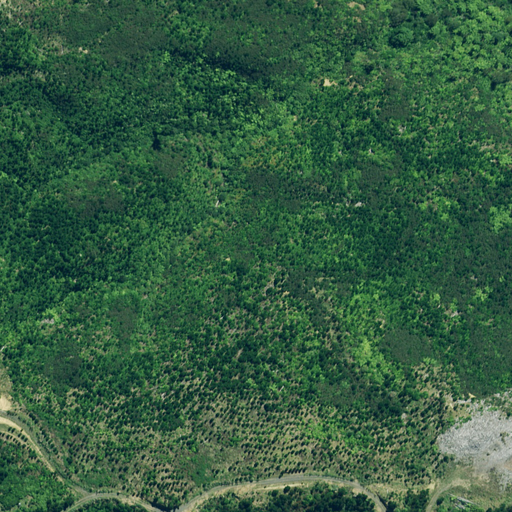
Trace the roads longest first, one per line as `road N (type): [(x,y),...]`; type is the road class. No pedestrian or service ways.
road 1 (track): [(373,511),(363,492),(343,482),(275,482),(181,511)]
road 2 (track): [(175,511),(125,484),(92,488),(60,474),(0,415)]
